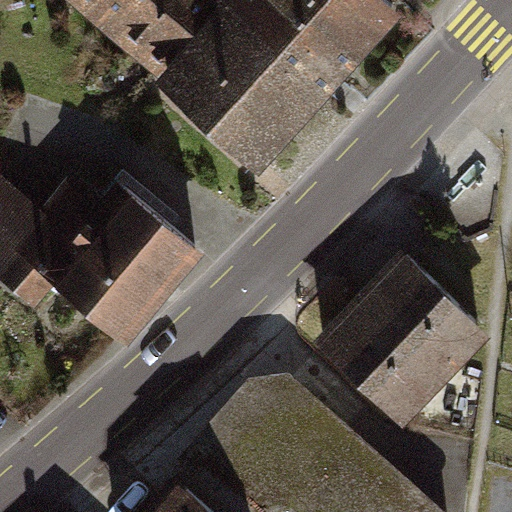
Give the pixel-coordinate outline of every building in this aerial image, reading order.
[(170,59),(171,58),(198,28),(216,6),(208,0),(87,0),(116,25),(123,18),(170,59)] [(242,0),(209,38),(198,28),(171,58),(182,68),(172,79),(259,155),(394,3),(390,0),(242,0)] [(208,0),(216,6),(198,28),(209,38),(242,0),(208,0)] [(0,190),(0,268),(1,269),(20,246),(124,332),(197,244),(127,185),(104,213),(95,205),(72,232),(46,211),(38,221),(0,190)] [(409,254),(325,341),(395,408),(439,363),(447,370),(456,360),(448,353),(480,321),(409,254)] [(168,466),(180,477),(181,476),(194,487),(267,405),(319,399),(322,395),(290,368),(251,372),(168,466)] [(180,477),(148,511),(446,511),(319,399),(267,405),(194,487),(181,476),(180,477)]
